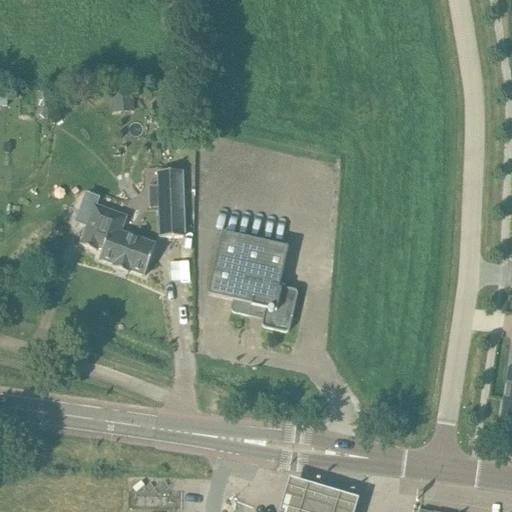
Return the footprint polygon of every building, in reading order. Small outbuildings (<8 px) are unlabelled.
[(35,116),(47,117),(48,93),(36,92),(35,116)] [(134,113),(133,93),(110,94),(112,114),(134,113)] [(180,112),(160,112),(161,136),(181,136),(180,112)] [(183,237),(181,173),(159,174),(161,237),(183,237)] [(127,218),(94,206),(81,241),(103,249),(99,260),(144,277),(151,258),(155,246),(121,234),(127,218)] [(57,227),(54,236),(63,240),(66,230),(57,227)] [(288,249),(222,234),(208,296),(233,302),(231,310),(231,311),(231,312),(232,313),(233,314),(234,315),(247,317),(248,317),(250,316),(251,315),(251,314),(263,316),(262,325),(262,326),(262,327),(262,328),(263,329),(264,329),(265,330),(285,334),(287,334),(288,333),(289,332),(289,331),(297,296),(297,295),(297,294),(296,293),(296,292),(295,291),(280,288),(288,249)] [(507,387),(503,417),(511,418),(511,371),(509,371),(509,374),(507,374),(505,387),(507,387)] [(287,507),(285,511),(356,511),(362,493),(293,472),(282,506),(287,507)]
